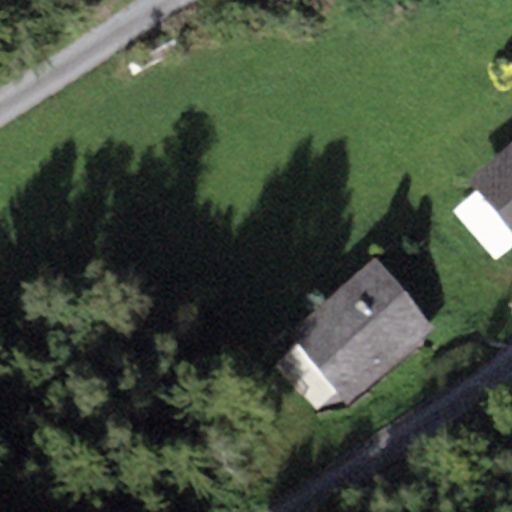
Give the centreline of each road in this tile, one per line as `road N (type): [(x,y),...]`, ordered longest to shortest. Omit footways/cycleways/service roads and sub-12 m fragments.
road 1 (unclassified): [(298,511),(511,359)]
road 2 (unclassified): [(169,0),(0,103)]
